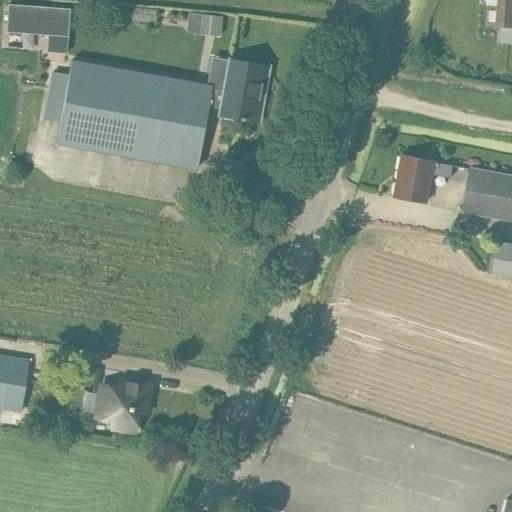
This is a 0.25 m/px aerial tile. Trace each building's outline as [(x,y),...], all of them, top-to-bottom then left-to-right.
[(511,0),(489,0),(487,24),(499,25),(498,41),(511,42),(511,0)] [(7,4),(5,32),(67,36),(69,8),(7,4)] [(133,8),(132,21),(154,23),(155,10),(133,8)] [(219,36),(221,17),(199,14),(197,34),(219,36)] [(230,60),(224,91),(211,88),(211,84),(70,59),(54,144),(195,169),(207,106),(220,108),(219,114),(253,120),(260,85),(264,86),(268,67),(230,60)] [(423,202),(429,174),(449,178),(451,164),(400,154),(392,196),(423,202)] [(459,212),(511,221),(511,174),(468,166),(459,212)] [(511,243),(492,240),(486,273),(511,277),(511,243)] [(0,353),(0,409),(20,413),(28,358),(0,353)] [(112,428),(134,431),(137,408),(145,409),(149,385),(119,380),(118,388),(100,386),(95,417),(113,420),(112,428)] [(511,511),(511,500),(505,498),(499,511),(511,511)]
